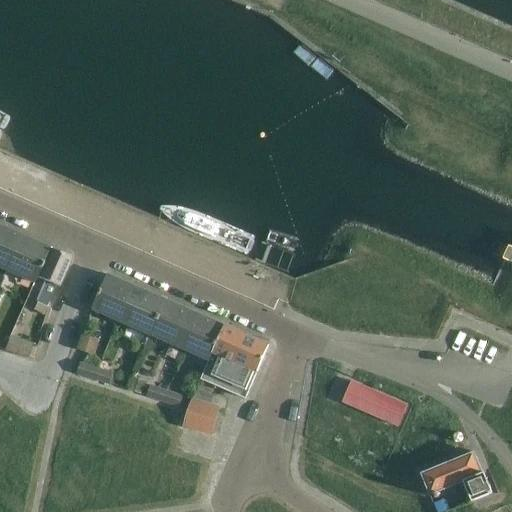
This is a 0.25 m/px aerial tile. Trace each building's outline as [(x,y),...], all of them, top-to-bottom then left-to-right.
[(0,229),(0,270),(29,283),(32,276),(44,249),(0,229)] [(44,305),(53,285),(64,258),(44,249),(32,276),(40,279),(31,299),(44,305)] [(149,336),(164,301),(105,276),(90,310),(149,336)] [(164,301),(149,336),(208,362),(223,326),(164,301)] [(200,381),(245,398),(269,345),(223,326),(208,362),(200,381)] [(91,353),(95,341),(81,336),(77,348),(91,353)] [(6,339),(2,349),(26,357),(30,347),(6,339)] [(83,376),(86,367),(77,364),(74,374),(83,376)] [(91,379),(94,369),(86,367),(83,376),(91,379)] [(94,369),(91,379),(100,381),(102,372),(94,369)] [(102,372),(100,381),(108,384),(111,375),(102,372)] [(408,405),(352,381),(343,402),(399,425),(408,405)] [(152,397),(156,389),(148,386),(144,395),(152,397)] [(160,400),(164,391),(156,389),(152,397),(160,400)] [(164,391),(160,400),(168,403),(172,393),(164,391)] [(172,393),(168,403),(176,405),(180,396),(172,393)] [(213,396),(213,398),(211,406),(219,408),(219,407),(225,409),(227,399),(213,396)] [(198,430),(205,405),(192,402),(189,410),(184,426),(198,430)] [(211,434),(219,408),(211,406),(205,405),(198,430),(211,434)] [(491,494),(474,452),(422,473),(430,496),(462,483),(470,502),(491,494)]
